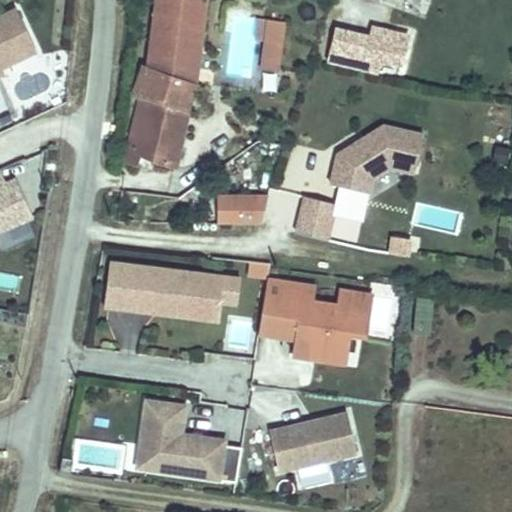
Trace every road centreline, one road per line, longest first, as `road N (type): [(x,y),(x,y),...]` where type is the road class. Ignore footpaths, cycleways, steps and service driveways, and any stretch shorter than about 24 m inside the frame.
road 1 (unclassified): [(43,423),(106,0)]
road 2 (unknown): [(53,354),(250,384)]
